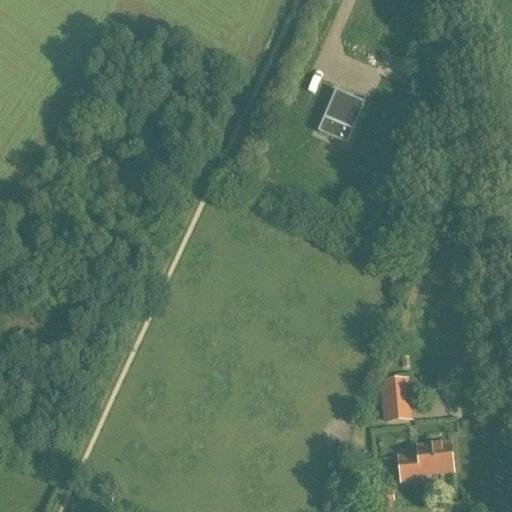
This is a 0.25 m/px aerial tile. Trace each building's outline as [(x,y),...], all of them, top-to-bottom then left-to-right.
[(347,147),(365,105),(336,93),(318,134),(347,147)] [(255,256),(266,256),(266,239),(255,239),(255,256)] [(241,293),(267,292),(267,273),(241,274),(241,293)] [(384,426),(414,423),(410,381),(381,383),(384,426)] [(401,484),(422,482),(421,478),(454,475),(451,446),(417,449),(418,458),(399,460),(401,484)] [(386,511),(405,509),(403,496),(382,499),(384,511),(386,511)]
